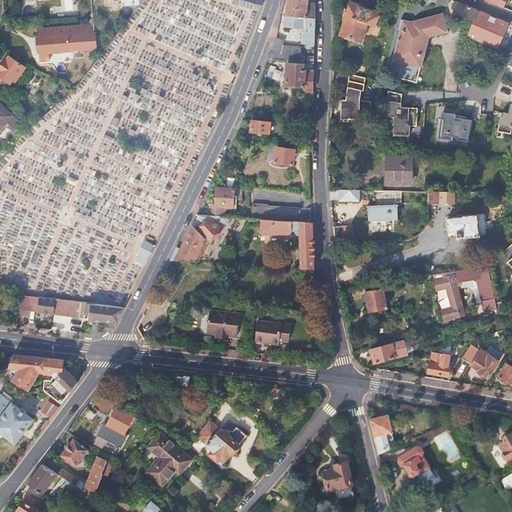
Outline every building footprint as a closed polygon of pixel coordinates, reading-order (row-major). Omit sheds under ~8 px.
[(304,42),(314,43),(315,25),(315,9),(306,9),(306,0),(288,0),(287,28),(305,29),(304,42)] [(458,2),(454,13),(474,21),(477,9),(475,8),(458,2)] [(375,26),(375,24),(379,12),(375,11),(351,3),(341,33),(361,40),(367,23),(375,26)] [(130,13),(133,13),(139,4),(131,5),(130,13)] [(477,9),(474,21),(467,36),(493,46),(499,49),(510,23),(477,9)] [(410,21),(403,19),(392,61),(421,67),(429,36),(447,30),(442,13),(410,21)] [(373,32),(379,35),(381,26),(375,24),(375,26),(373,32)] [(94,25),(92,25),(37,29),(38,37),(36,38),(38,54),(40,54),(40,61),(47,60),(47,53),(95,49),(94,25)] [(276,53),(275,57),(300,59),(301,46),(282,45),(284,39),(277,36),(272,50),(276,53)] [(24,68),(9,57),(0,68),(0,76),(10,83),(13,80),(15,81),(24,68)] [(302,91),(312,91),(313,70),(302,70),(302,65),(287,64),(286,69),(285,69),(284,85),(303,86),(302,91)] [(181,86),(196,87),(195,92),(204,92),(206,76),(199,75),(200,68),(197,68),(197,77),(182,76),(181,86)] [(350,73),(347,100),(343,99),(342,118),(360,118),(361,110),(371,111),(372,100),(361,100),(362,90),(364,90),(366,77),(350,73)] [(394,133),(410,134),(411,124),(417,125),(418,107),(402,106),(403,93),(389,89),(387,115),(395,116),(394,133)] [(0,132),(8,124),(14,131),(21,122),(0,101),(0,132)] [(511,104),(509,114),(504,113),(502,123),(500,122),(498,130),(511,133),(511,131),(511,104)] [(455,115),(443,113),(439,140),(452,142),(453,139),(469,141),(472,120),(454,118),(455,115)] [(270,122),(252,120),(251,132),(269,133),(270,122)] [(294,150),(276,147),(275,163),(293,165),(294,150)] [(411,156),(389,156),(389,181),(410,182),(411,156)] [(237,189),(217,187),(215,205),(212,206),(212,214),(224,215),(225,206),(236,207),(237,198),(241,198),(242,184),(238,184),(237,189)] [(331,186),(331,197),(339,197),(340,198),(360,199),(361,188),(331,186)] [(394,188),(376,188),(376,203),(369,203),(369,215),(395,215),(396,199),(402,198),(402,188),(394,188)] [(431,189),(431,202),(442,202),(442,200),(456,200),(456,190),(431,189)] [(253,205),(252,217),(261,217),(300,220),(301,207),(268,205),(268,203),(253,203),(253,205)] [(481,234),(481,231),(480,216),(480,212),(465,213),(465,215),(450,216),(451,230),(460,229),(460,233),(461,235),(465,235),(467,234),(467,235),(481,234)] [(212,214),(198,213),(181,248),(177,246),(171,258),(197,260),(206,240),(232,216),(224,215),(212,214)] [(480,216),(481,231),(488,230),(488,215),(480,216)] [(300,220),(261,217),(261,229),(264,233),(289,234),(292,231),(300,231),(301,269),(305,269),(305,275),(315,275),(315,272),(313,222),(312,221),(300,220)] [(333,225),(335,243),(350,242),(350,237),(343,237),(343,224),(333,225)] [(139,253),(149,258),(155,244),(144,239),(138,252),(139,253)] [(134,263),(144,268),(149,258),(139,253),(134,263)] [(477,277),(483,310),(496,307),(488,264),(464,268),(456,269),(458,280),(477,277)] [(454,269),(439,272),(440,277),(434,279),(437,289),(445,287),(450,307),(441,310),(443,319),(463,315),(454,269)] [(383,287),(366,290),(370,310),(387,306),(383,287)] [(47,297),(16,293),(15,307),(90,317),(90,320),(108,321),(116,322),(124,309),(124,307),(95,303),(95,302),(48,296),(47,297)] [(0,307),(10,308),(11,298),(2,296),(0,307)] [(237,334),(239,314),(209,310),(207,331),(237,334)] [(255,341),(271,343),(272,338),(279,339),(281,322),(257,320),(255,341)] [(281,322),(279,339),(288,340),(289,323),(281,322)] [(393,342),(372,347),(376,362),(396,356),(396,355),(407,353),(405,342),(393,345),(393,342)] [(463,358),(471,363),(479,349),(472,345),(463,358)] [(433,351),(450,355),(451,355),(452,346),(448,347),(433,351)] [(479,349),(471,363),(480,369),(479,371),(488,377),(499,359),(480,348),(479,349)] [(433,351),(431,352),(428,372),(449,375),(451,366),(449,366),(450,355),(433,351)] [(39,370),(45,372),(47,358),(13,354),(9,365),(17,371),(13,377),(12,376),(11,372),(7,370),(5,375),(27,390),(29,388),(39,370)] [(67,392),(69,393),(78,382),(63,364),(65,360),(47,358),(45,372),(52,374),(68,388),(67,392)] [(511,364),(508,362),(500,375),(511,382),(511,364)] [(48,393),(62,403),(66,398),(68,395),(51,382),(45,390),(48,394),(48,393)] [(40,407),(51,417),(62,403),(48,393),(48,394),(40,407)] [(33,419),(0,394),(0,437),(2,437),(4,434),(16,444),(33,419)] [(96,412),(87,406),(85,409),(82,413),(91,420),(96,412)] [(133,416),(116,407),(107,424),(123,433),(133,416)] [(388,415),(371,420),(378,451),(379,454),(389,449),(388,442),(383,443),(382,436),(393,433),(388,415)] [(210,420),(197,436),(208,444),(207,445),(214,450),(211,454),(217,460),(219,459),(220,461),(222,463),(224,461),(224,459),(225,460),(230,454),(237,452),(240,449),(239,443),(247,433),(237,425),(233,429),(223,430),(221,428),(219,428),(210,420)] [(508,460),(509,461),(511,459),(511,434),(500,441),(501,444),(499,446),(504,453),(502,454),(502,456),(503,458),(505,460),(508,460)] [(180,472),(191,459),(161,435),(151,447),(180,472)] [(208,444),(197,436),(189,446),(199,454),(207,445),(208,444)] [(90,453),(87,450),(88,448),(74,439),(63,455),(76,465),(82,458),(85,459),(90,453)] [(416,477),(419,475),(423,482),(435,475),(429,465),(429,464),(426,459),(424,456),(424,451),(422,448),(418,447),(412,451),(411,449),(405,452),(406,455),(401,457),(401,462),(403,466),(406,466),(412,477),(416,478),(416,477)] [(95,492),(97,486),(107,462),(98,458),(87,486),(86,488),(95,492)] [(334,467),(335,470),(322,473),(327,493),(351,486),(347,464),(343,465),(342,462),(337,463),(338,466),(334,467)] [(40,469),(28,483),(43,494),(58,474),(44,463),(40,469)] [(62,468),(58,474),(63,478),(67,480),(71,483),(75,478),(62,468)] [(511,474),(502,480),(508,491),(511,488),(511,474)] [(87,486),(75,478),(71,483),(93,499),(95,492),(86,488),(87,486)] [(53,490),(57,493),(64,484),(61,481),(60,480),(53,490)] [(57,493),(57,494),(81,511),(84,511),(94,499),(93,499),(71,483),(67,480),(64,484),(57,493)] [(25,502),(18,511),(40,511),(38,510),(42,504),(31,496),(27,502),(25,502)]
